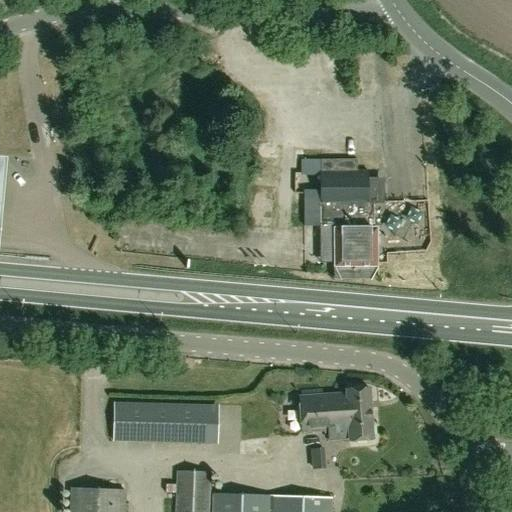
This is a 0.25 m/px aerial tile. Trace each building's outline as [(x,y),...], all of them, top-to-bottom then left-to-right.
[(0,156),(0,245),(1,236),(8,158),(0,156)] [(368,170),(357,170),(357,158),(321,158),(321,170),(320,170),(320,223),(324,223),(324,248),(333,248),(333,278),(377,278),(377,266),(376,266),(376,226),(372,226),(373,201),(380,201),(380,179),(368,179),(368,170)] [(373,439),(369,388),(346,390),(347,393),(299,397),(301,432),(327,431),(328,440),(349,439),(350,441),(373,439)] [(281,436),(277,400),(213,406),(114,403),(113,441),(213,444),(281,436)] [(341,445),(326,446),(328,471),(342,470),(341,445)] [(209,511),(211,472),(177,471),(175,511),(209,511)] [(124,511),(126,491),(73,489),(72,511),(124,511)] [(272,497),(268,497),(268,496),(212,494),(211,511),(331,511),(332,498),(272,496),(272,497)]
